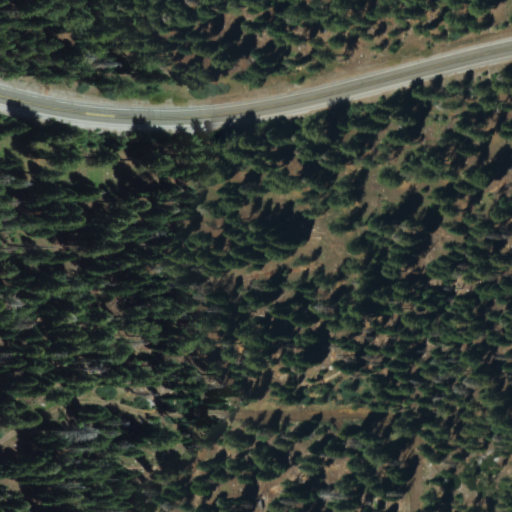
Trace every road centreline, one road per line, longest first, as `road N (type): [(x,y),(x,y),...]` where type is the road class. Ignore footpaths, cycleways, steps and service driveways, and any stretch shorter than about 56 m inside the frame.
road 1 (secondary): [(0,95),(73,113),(201,118),(327,97),(511,51)]
road 2 (track): [(0,445),(68,410),(379,420),(412,447),(416,511)]
